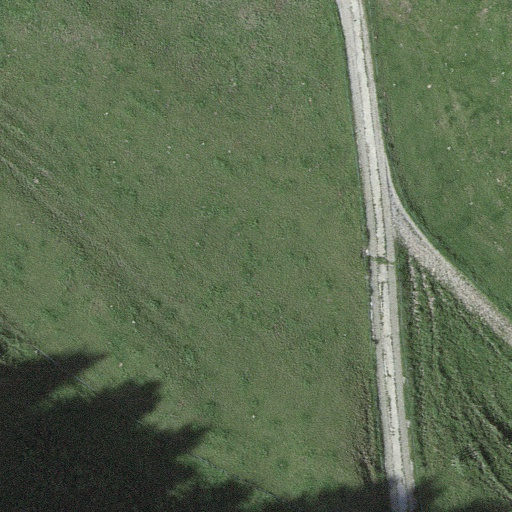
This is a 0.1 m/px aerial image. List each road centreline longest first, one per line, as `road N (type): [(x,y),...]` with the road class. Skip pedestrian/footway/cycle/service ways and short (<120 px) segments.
road 1 (track): [(364,0),(405,511)]
road 2 (track): [(381,218),(511,337)]
